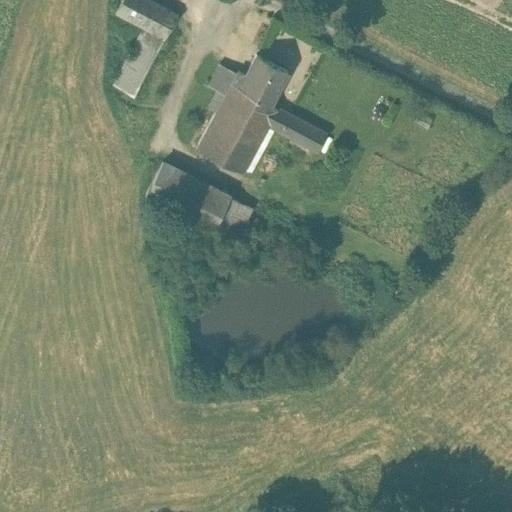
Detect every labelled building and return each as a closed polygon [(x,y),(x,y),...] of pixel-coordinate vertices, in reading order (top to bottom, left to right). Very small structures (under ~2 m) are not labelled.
[(176,13),(152,0),(119,0),(114,10),(146,27),(164,37),(176,13)] [(146,27),(115,85),(133,94),(164,37),(146,27)] [(287,70),(256,53),(245,73),(237,69),(231,81),(269,102),(287,70)] [(231,81),(196,146),(242,171),(267,124),(316,150),(326,131),(269,102),(231,81)] [(229,195),(162,160),(144,195),(210,230),(229,195)] [(229,195),(210,230),(232,241),(251,206),(229,195)]
